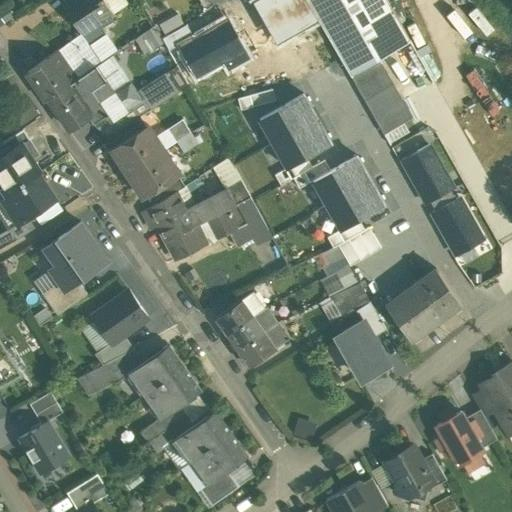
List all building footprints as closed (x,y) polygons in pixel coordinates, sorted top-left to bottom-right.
[(103,0),(71,0),(63,6),(82,34),(96,25),(113,14),(103,0)] [(321,24),(307,0),(260,0),(253,4),(278,48),(321,24)] [(307,0),(321,24),(350,76),(379,60),(409,42),(385,0),(307,0)] [(227,20),(193,38),(192,36),(179,44),(197,77),(244,51),(227,20)] [(82,34),(73,40),(61,51),(65,57),(78,77),(114,53),(96,25),(82,34)] [(162,40),(155,26),(146,31),(154,44),(162,40)] [(61,51),(42,64),(51,78),(61,71),(56,63),(65,57),(61,51)] [(78,77),(65,57),(56,63),(61,71),(70,84),(79,78),(79,77),(78,77)] [(127,85),(109,59),(96,67),(113,92),(115,94),(127,85)] [(379,60),(350,76),(366,103),(394,87),(379,60)] [(61,71),(51,78),(42,64),(29,72),(48,99),(69,84),(70,84),(61,71)] [(70,84),(69,84),(89,112),(87,113),(94,123),(107,114),(108,114),(108,113),(109,113),(101,101),(113,92),(96,67),(79,78),(70,84)] [(166,74),(140,91),(151,108),(177,91),(166,74)] [(89,112),(69,84),(48,99),(68,127),(87,113),(89,112)] [(127,85),(115,94),(113,92),(101,101),(109,113),(108,113),(108,114),(107,114),(111,120),(141,100),(130,84),(127,85)] [(394,87),(366,103),(370,110),(376,106),(389,129),(411,116),(394,87)] [(271,89),(238,99),(242,110),(275,101),(271,89)] [(259,119),(273,143),(318,118),(305,93),(259,119)] [(138,116),(108,136),(114,146),(144,126),(138,116)] [(331,142),(318,118),(273,143),(287,167),(306,156),(331,142)] [(181,122),(168,129),(176,141),(188,133),(181,122)] [(114,146),(111,148),(127,173),(164,149),(148,124),(144,126),(114,146)] [(23,130),(4,142),(11,152),(21,146),(30,140),(23,130)] [(188,133),(176,141),(183,152),(195,145),(188,133)] [(428,144),(402,159),(427,202),(429,201),(450,189),(453,187),(428,144)] [(11,152),(0,159),(0,178),(9,192),(39,172),(21,146),(11,152)] [(164,149),(127,173),(142,197),(146,195),(176,176),(179,173),(164,149)] [(312,167),(306,156),(287,167),(275,173),(281,184),(293,178),(312,167)] [(312,181),(326,205),(371,179),(358,156),(330,171),(312,181)] [(312,167),(293,178),(299,189),(312,181),(330,171),(324,160),(312,167)] [(9,192),(0,198),(0,199),(17,225),(21,222),(22,223),(37,213),(57,200),(39,172),(9,192)] [(176,176),(146,195),(153,205),(177,190),(183,186),(176,176)] [(385,204),(371,179),(326,205),(340,230),(358,220),(385,204)] [(242,182),(188,210),(195,224),(207,218),(227,208),(238,203),(250,197),(242,182)] [(429,201),(434,210),(455,198),(450,189),(429,201)] [(153,205),(141,213),(146,223),(155,219),(165,238),(166,238),(195,224),(188,210),(177,190),(153,205)] [(457,254),(483,240),(458,196),(455,198),(434,210),(432,211),(457,254)] [(250,197),(238,203),(248,223),(237,229),(229,233),(236,247),(269,231),(250,197)] [(238,203),(227,208),(237,229),(248,223),(238,203)] [(227,208),(207,218),(211,225),(217,238),(229,233),(237,229),(227,208)] [(37,213),(22,223),(21,222),(17,225),(11,228),(18,239),(43,223),(37,213)] [(195,224),(166,238),(176,259),(208,243),(201,229),(211,225),(207,218),(195,224)] [(340,230),(328,237),(333,247),(338,244),(364,230),(358,220),(340,230)] [(80,223),(39,253),(59,280),(66,289),(78,280),(107,259),(81,223),(80,223)] [(368,227),(364,230),(338,244),(349,264),(350,265),(381,247),(370,226),(368,227)] [(337,270),(349,264),(338,244),(333,247),(314,256),(320,269),(334,263),(337,270)] [(322,277),(332,296),(359,282),(350,265),(349,264),(337,270),(322,277)] [(436,268),(385,305),(410,339),(461,302),(436,268)] [(59,280),(42,293),(58,314),(87,292),(78,280),(66,289),(59,280)] [(359,282),(332,296),(341,312),(356,303),(358,307),(370,301),(359,282)] [(148,321),(127,291),(91,316),(113,346),(128,336),(148,321)] [(241,299),(215,317),(227,334),(252,316),(241,299)] [(370,301),(356,310),(363,321),(372,337),(385,327),(370,301)] [(277,322),(267,306),(252,316),(263,331),(275,323),(277,322)] [(252,316),(227,334),(238,349),(263,331),(252,316)] [(363,321),(337,336),(361,378),(387,363),(372,337),(363,321)] [(288,338),(277,322),(275,323),(263,331),(274,347),(288,338)] [(263,331),(238,349),(249,365),(274,347),(263,331)] [(0,388),(24,374),(0,335),(0,388)] [(113,346),(97,356),(104,368),(130,351),(136,348),(128,336),(113,346)] [(139,364),(130,371),(131,372),(126,375),(142,397),(184,367),(168,344),(139,364)] [(104,368),(78,380),(90,398),(126,375),(131,372),(130,371),(139,364),(130,351),(104,368)] [(511,362),(494,372),(496,375),(480,384),(494,410),(508,433),(511,430),(511,362)] [(184,367),(142,397),(157,418),(162,415),(163,416),(180,403),(201,389),(184,367)] [(494,410),(483,389),(472,395),(480,409),(484,416),(494,410)] [(50,393),(30,405),(37,416),(57,404),(50,393)] [(12,411),(19,425),(35,416),(27,402),(12,411)] [(180,403),(163,416),(162,415),(157,418),(165,429),(187,413),(180,403)] [(57,404),(37,416),(42,426),(53,419),(63,414),(57,404)] [(194,423),(177,435),(177,437),(173,440),(189,462),(231,432),(215,409),(194,423)] [(461,411),(456,414),(453,409),(439,417),(442,422),(436,425),(442,435),(437,438),(447,456),(452,453),(458,463),(463,460),(467,467),(481,459),(477,452),(482,449),(481,447),(475,437),(481,434),(472,420),(467,423),(464,417),(461,411)] [(484,416),(480,409),(464,417),(467,423),(472,420),(481,434),(491,428),(484,416)] [(187,413),(165,429),(173,440),(177,437),(177,435),(194,423),(187,413)] [(137,429),(154,449),(170,436),(153,416),(137,429)] [(292,433),(311,436),(314,419),(295,416),(292,433)] [(74,454),(53,419),(42,426),(28,434),(18,440),(39,476),(74,454)] [(481,434),(475,437),(481,447),(497,438),(491,428),(481,434)] [(231,432),(189,462),(204,483),(209,480),(210,481),(227,469),(247,454),(231,432)] [(413,444),(390,457),(387,466),(396,482),(394,491),(424,500),(428,489),(436,484),(421,458),(413,444)] [(431,453),(421,458),(436,484),(446,479),(431,453)] [(227,469),(210,481),(209,480),(204,483),(200,486),(212,504),(239,485),(227,469)] [(387,505),(371,477),(361,483),(377,511),(387,505)] [(69,496),(78,511),(79,511),(92,504),(109,494),(99,478),(69,496)] [(359,480),(326,499),(332,511),(377,511),(361,483),(359,480)] [(448,493),(431,502),(436,511),(442,511),(454,505),(448,493)]
